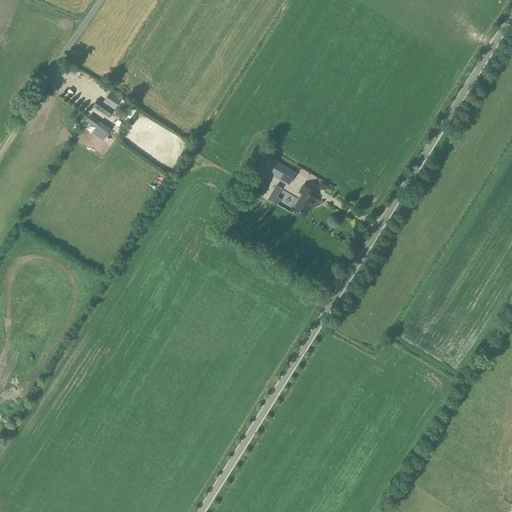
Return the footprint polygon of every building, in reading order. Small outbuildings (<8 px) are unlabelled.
[(110,91),(103,101),(114,109),(121,99),(110,91)] [(98,110),(98,111),(108,117),(113,110),(103,104),(98,110)] [(87,118),(85,121),(94,128),(98,124),(99,122),(90,114),(87,118)] [(98,124),(94,131),(103,138),(107,133),(110,129),(100,122),(98,124)] [(82,139),(90,146),(95,140),(86,134),(82,139)] [(289,183),(295,172),(271,158),(272,155),(267,152),(262,162),(267,165),(265,169),(289,183)] [(275,185),(272,190),(276,192),(278,193),(281,188),(275,185)] [(306,187),(300,198),(293,209),(306,217),(310,209),(312,210),(317,200),(313,198),(315,193),(306,187)] [(241,214),(231,230),(239,235),(249,219),(241,214)]
